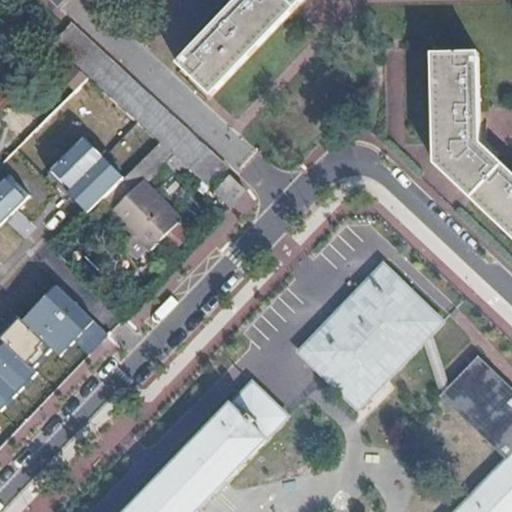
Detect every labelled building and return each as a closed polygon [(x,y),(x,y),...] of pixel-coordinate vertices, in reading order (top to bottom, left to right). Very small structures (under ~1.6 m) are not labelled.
[(64,0),(43,0),(54,10),(64,0)] [(237,0),(180,63),(214,94),(301,0),(237,0)] [(160,142),(209,187),(227,168),(73,26),(56,45),(90,76),(160,142)] [(511,236),(511,170),(482,141),(480,50),(433,50),(435,162),(511,236)] [(93,140),(56,176),(95,217),(133,181),(93,140)] [(231,207),(247,190),(232,175),(215,192),(231,207)] [(19,176),(0,194),(0,230),(6,236),(43,200),(19,176)] [(153,256),(190,222),(150,179),(113,213),(153,256)] [(424,343),(433,333),(444,322),(386,269),(302,358),(359,410),(424,343)] [(0,419),(95,323),(62,290),(0,352),(0,419)] [(451,389),(433,333),(424,343),(442,399),(482,439),(509,465),(463,511),(511,511),(511,389),(480,359),(451,389)] [(204,511),(288,424),(252,390),(135,511),(204,511)]
